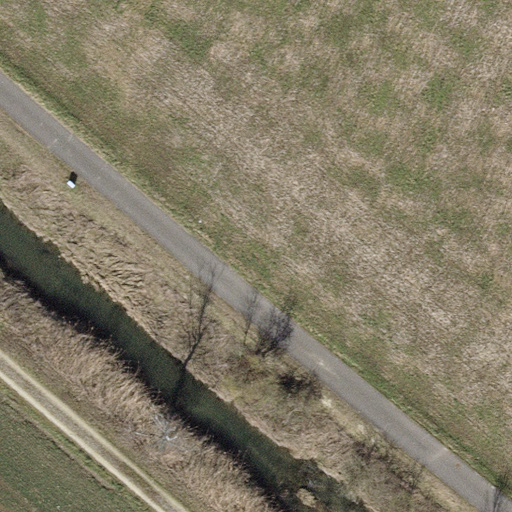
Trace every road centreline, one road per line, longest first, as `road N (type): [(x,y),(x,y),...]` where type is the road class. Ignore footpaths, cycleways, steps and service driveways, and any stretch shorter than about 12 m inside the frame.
road 1 (track): [(511,511),(0,94)]
road 2 (track): [(172,511),(0,371)]
